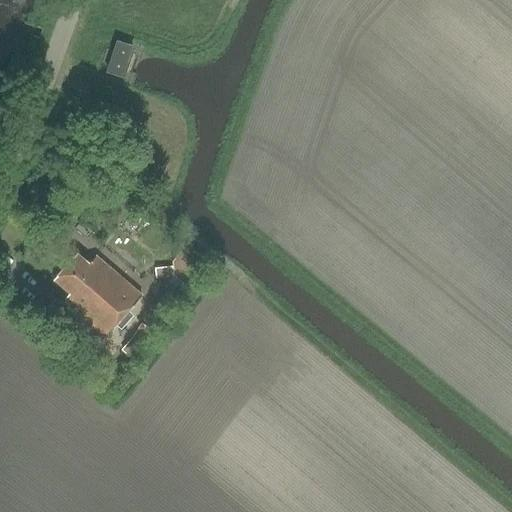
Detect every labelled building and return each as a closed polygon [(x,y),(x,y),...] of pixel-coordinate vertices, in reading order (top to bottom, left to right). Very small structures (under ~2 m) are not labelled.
[(121,77),(131,48),(118,43),(108,73),(121,77)] [(76,254),(53,280),(69,294),(65,299),(76,309),(73,312),(104,338),(140,295),(96,257),(89,265),(76,254)] [(173,278),(172,273),(172,268),(154,270),(155,273),(156,280),(173,278)] [(73,337),(81,327),(74,321),(66,330),(73,337)] [(132,337),(141,345),(152,333),(141,324),(132,337)] [(129,358),(140,345),(132,338),(121,351),(129,358)] [(93,353),(81,343),(75,349),(87,359),(93,353)]
